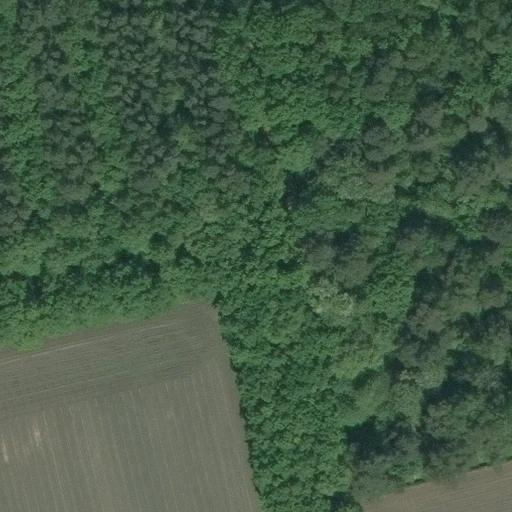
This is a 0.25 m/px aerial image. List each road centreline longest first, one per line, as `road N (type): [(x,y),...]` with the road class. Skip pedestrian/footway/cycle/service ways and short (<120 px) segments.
road 1 (track): [(511,187),(274,201),(228,15)]
road 2 (track): [(274,201),(350,511)]
